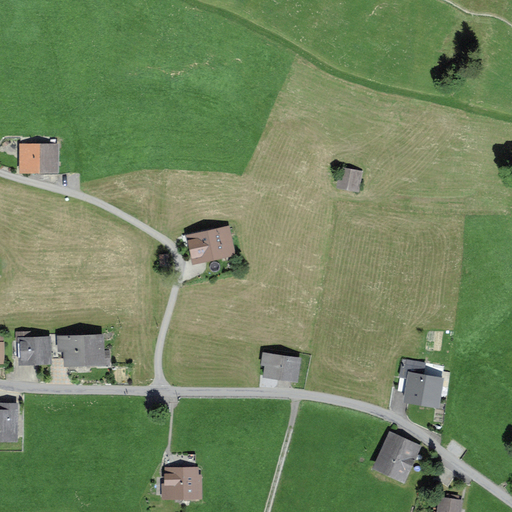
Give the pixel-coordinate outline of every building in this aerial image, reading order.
[(60,144),(21,145),(21,173),(60,172),(60,144)] [(364,173),(342,170),(339,190),(361,193),(364,173)] [(228,226),(190,238),(199,268),(237,257),(228,226)] [(32,333),(16,333),(17,359),(22,359),(22,365),(51,365),(51,339),(32,339),(32,333)] [(110,335),(60,338),(60,352),(67,352),(67,367),(111,365),(110,335)] [(302,358),(264,354),(263,366),(266,367),(265,379),(299,382),(302,358)] [(413,380),(416,372),(418,364),(405,360),(400,376),(413,380)] [(416,372),(413,380),(408,398),(432,405),(440,379),(416,372)] [(20,402),(0,401),(0,442),(20,443),(20,402)] [(389,434),(374,471),(405,484),(420,446),(389,434)] [(199,469),(166,470),(167,501),(200,500),(199,469)] [(461,511),(462,501),(439,499),(437,511),(461,511)]
